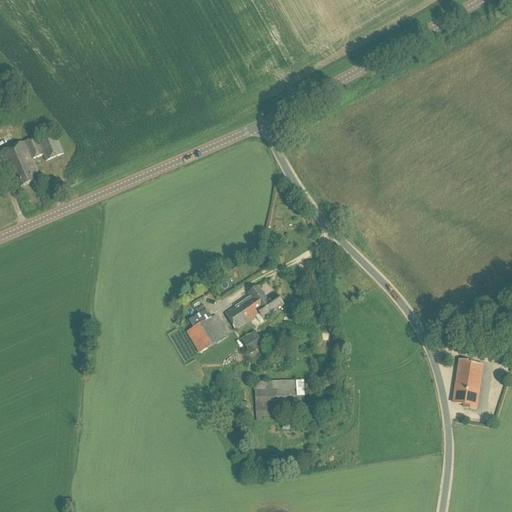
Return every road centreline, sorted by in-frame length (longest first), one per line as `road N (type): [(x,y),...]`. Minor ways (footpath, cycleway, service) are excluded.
road 1 (unclassified): [(442,511),(448,440),(429,343),(337,247),(264,125)]
road 2 (tertiary): [(0,239),(264,125)]
road 3 (tertiary): [(264,125),(484,0)]
